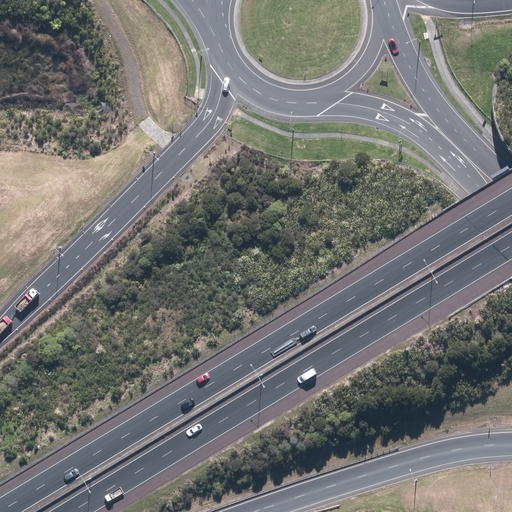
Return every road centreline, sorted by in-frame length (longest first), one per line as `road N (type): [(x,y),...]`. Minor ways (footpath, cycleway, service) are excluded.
road 1 (motorway): [(0,511),(511,202)]
road 2 (motorway): [(511,246),(72,511)]
road 3 (motorway): [(0,330),(199,134),(224,83),(221,53)]
road 4 (motorway): [(511,437),(456,444),(242,511)]
road 5 (track): [(101,0),(123,37),(149,127),(180,151)]
road 6 (secondary): [(377,5),(467,154)]
road 7 (secondary): [(467,154),(417,115),(326,93)]
road 8 (secondary): [(326,93),(277,97),(254,88),(221,53)]
